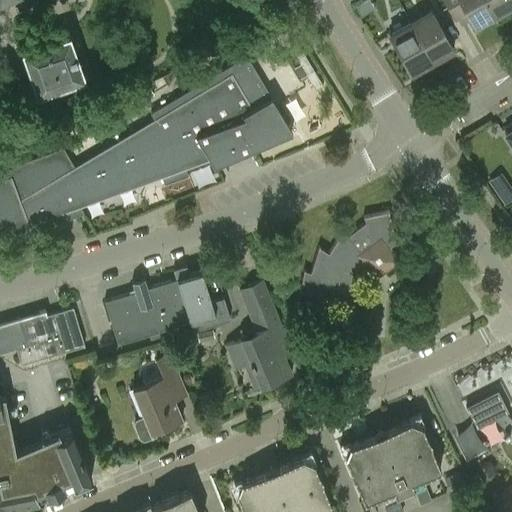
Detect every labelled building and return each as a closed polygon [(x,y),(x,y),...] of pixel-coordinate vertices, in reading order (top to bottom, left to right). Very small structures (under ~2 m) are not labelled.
[(487,0),(442,0),(455,21),(467,14),(476,29),(497,17),(487,0)] [(511,0),(487,0),(497,17),(511,9),(511,0)] [(433,63),(454,51),(432,12),(412,24),(433,63)] [(433,63),(412,24),(390,36),(412,76),(433,63)] [(40,93),(86,77),(71,35),(25,51),(40,93)] [(153,119),(74,167),(87,204),(161,177),(163,184),(187,175),(185,168),(209,159),(213,166),(291,132),(245,55),(149,113),(153,119)] [(143,102),(161,91),(156,82),(137,92),(143,102)] [(37,148),(57,138),(51,125),(31,135),(33,140),(37,148)] [(87,204),(74,167),(62,147),(0,169),(0,235),(8,233),(10,240),(82,213),(79,207),(87,204)] [(511,187),(504,172),(493,177),(505,201),(511,197),(511,187)] [(390,247),(395,243),(387,211),(362,217),(364,223),(347,236),(342,231),(328,254),(318,248),(310,272),(303,270),(298,293),(355,305),(358,290),(352,287),(357,272),(362,276),(368,271),(375,279),(383,273),(400,260),(390,247)] [(223,297),(211,301),(201,271),(190,274),(186,264),(173,269),(176,278),(177,278),(189,321),(190,321),(193,330),(229,319),(223,297)] [(177,278),(176,278),(147,287),(144,278),(131,282),(134,292),(104,301),(117,344),(189,321),(177,278)] [(253,390),(260,387),(291,373),(281,349),(289,346),(260,279),(246,285),(252,300),(249,302),(256,317),(251,319),(255,330),(240,337),(241,339),(225,346),(235,369),(243,366),(253,390)] [(26,346),(15,349),(20,365),(83,346),(72,307),(46,315),(44,310),(18,318),(26,346)] [(26,346),(18,318),(0,323),(0,354),(15,349),(26,346)] [(169,352),(156,357),(154,358),(162,376),(131,389),(143,417),(135,420),(133,424),(139,439),(145,441),(156,436),(157,431),(157,429),(181,419),(173,400),(186,395),(182,385),(169,352)] [(0,511),(4,511),(4,508),(25,503),(38,501),(39,501),(35,492),(44,489),(48,497),(91,478),(68,425),(40,437),(43,444),(17,455),(21,465),(13,468),(0,404),(0,394),(5,394),(2,381),(0,381),(0,511)] [(511,418),(506,413),(501,418),(486,401),(459,426),(480,449),(500,431),(511,443),(511,418)] [(409,420),(380,433),(349,445),(344,457),(363,502),(390,490),(393,496),(413,487),(411,482),(440,470),(421,425),(409,420)] [(300,457),(271,469),(240,482),(236,494),(243,511),(317,511),(331,506),(312,462),(300,457)] [(197,511),(188,490),(134,511),(197,511)]
